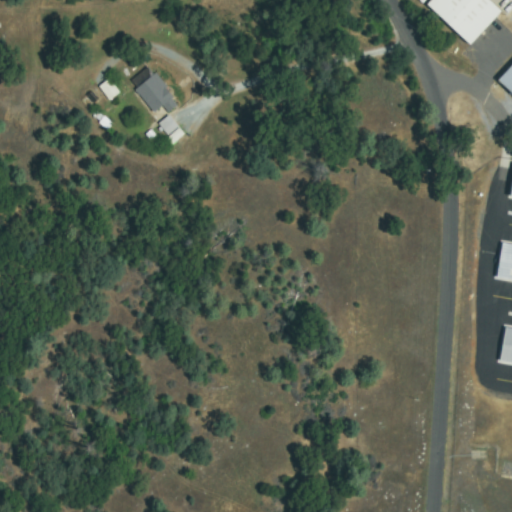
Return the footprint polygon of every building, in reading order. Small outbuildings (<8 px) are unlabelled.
[(472,45),(429,5),(433,0),(491,0),(503,11),(472,45)] [(511,92),(500,82),(511,68),(511,92)] [(138,88),(155,77),(176,108),(169,112),(164,104),(153,111),(138,88)] [(106,100),(116,93),(106,79),(96,86),(106,100)] [(155,124),(164,135),(175,126),(166,115),(155,124)] [(162,139),(168,145),(181,134),(176,127),(162,139)] [(504,243),(511,244),(511,278),(499,276),(504,243)] [(511,361),(502,360),(508,328),(511,328),(511,361)]
